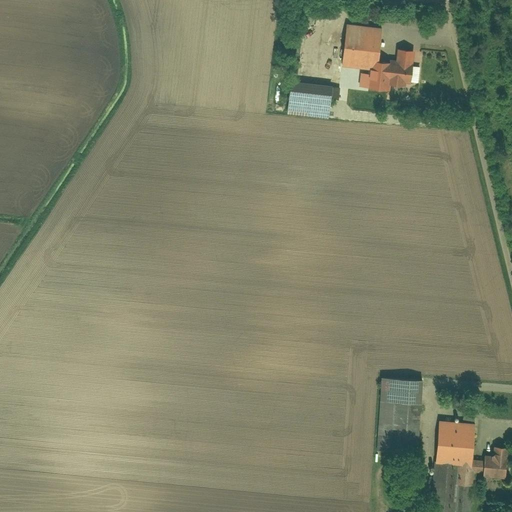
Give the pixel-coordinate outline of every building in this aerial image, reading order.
[(378,27),(341,24),(337,66),(354,68),(352,90),(372,92),(373,80),(375,58),(378,27)] [(375,58),(373,80),(409,83),(412,47),(391,45),(390,60),(375,58)] [(330,85),(289,79),(285,110),(325,116),(330,85)] [(420,379),(377,375),(371,451),(414,455),(420,379)] [(468,422),(432,421),(430,461),(451,462),(450,485),(468,486),(468,477),(503,478),(504,443),(468,441),(468,422)]
